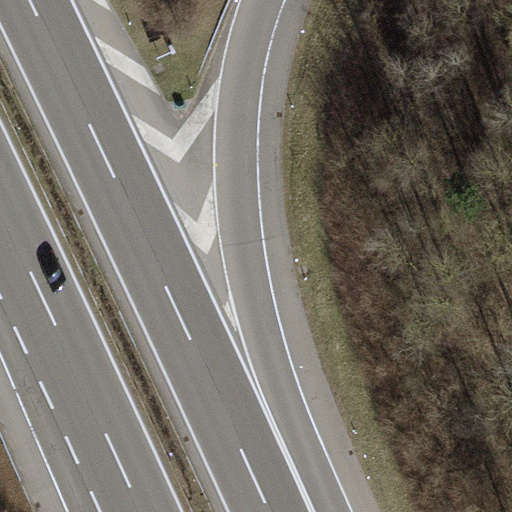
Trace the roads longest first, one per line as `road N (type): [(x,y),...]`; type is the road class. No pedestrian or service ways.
road 1 (motorway): [(258,485),(30,0)]
road 2 (motorway): [(258,485),(239,138),(246,67),(266,0)]
road 3 (motorway): [(0,208),(140,511)]
